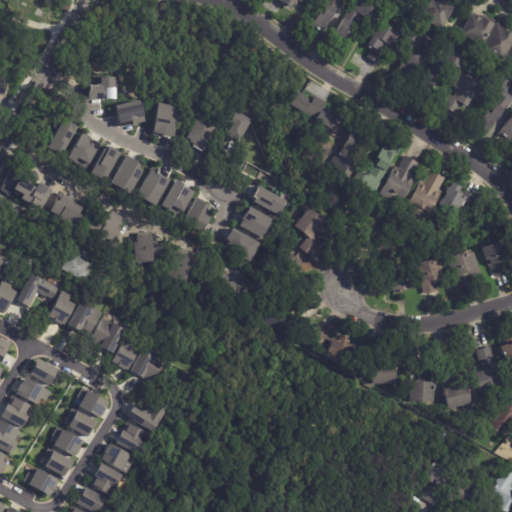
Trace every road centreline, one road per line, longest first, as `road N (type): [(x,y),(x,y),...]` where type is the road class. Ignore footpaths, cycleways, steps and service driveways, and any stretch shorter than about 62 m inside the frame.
road 1 (residential): [(0,325),(106,383),(116,397),(114,415),(61,498),(31,506),(0,488),(32,343)]
road 2 (residential): [(511,196),(467,156),(215,0)]
road 3 (residential): [(511,300),(400,322),(356,309),(340,288)]
